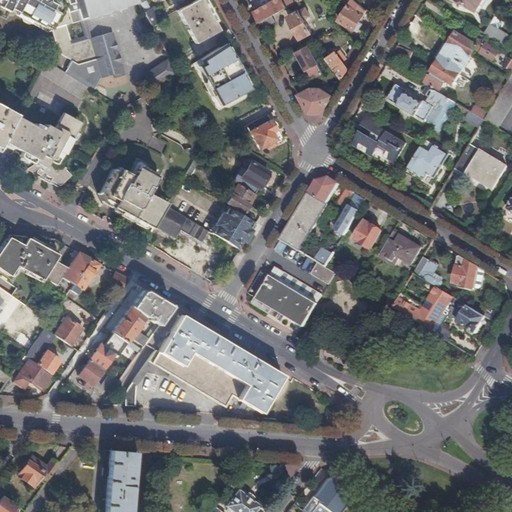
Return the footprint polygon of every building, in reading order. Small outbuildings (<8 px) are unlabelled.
[(2,0),(0,5),(0,7),(7,12),(9,8),(14,0),(2,0)] [(54,4),(55,0),(54,0),(14,0),(9,8),(23,16),(27,15),(33,18),(32,20),(39,25),(44,24),(54,4)] [(87,87),(93,91),(102,78),(113,74),(123,72),(124,71),(112,32),(71,44),(66,25),(117,10),(117,9),(138,2),(136,0),(64,0),(66,4),(62,5),(50,28),(58,53),(71,60),(67,68),(70,70),(67,74),(87,87)] [(198,0),(177,12),(194,44),(219,31),(201,0),(198,0)] [(274,0),(254,11),(260,22),(273,15),(288,7),(284,0),(274,0)] [(367,11),(355,0),(351,0),(340,21),(355,30),(367,11)] [(481,0),(448,0),(453,2),(453,0),(454,0),(474,12),(481,0)] [(300,40),(311,33),(304,21),(310,17),(305,9),(288,18),(300,40)] [(150,25),(158,21),(151,10),(144,14),(150,25)] [(273,15),(260,22),(264,28),(276,21),(273,15)] [(495,17),(490,25),(498,30),(503,22),(495,17)] [(490,25),(485,34),(505,46),(510,37),(498,30),(490,25)] [(456,33),(449,44),(471,57),(475,50),(480,53),(480,54),(493,62),(499,52),(486,44),(485,45),(478,40),(475,45),(456,33)] [(231,57),(224,44),(193,64),(202,82),(209,78),(214,87),(207,91),(216,107),(248,89),(241,76),(243,75),(232,57),(231,57)] [(449,44),(438,62),(459,75),(471,57),(449,44)] [(324,72),(309,45),(299,50),(311,71),(313,76),(324,72)] [(397,47),(393,54),(409,60),(412,53),(397,47)] [(299,50),(296,52),(307,73),(311,71),(299,50)] [(333,53),(328,57),(336,68),(343,78),(349,68),(335,50),(332,52),(333,53)] [(163,82),(176,73),(168,58),(143,74),(153,89),(163,82)] [(80,99),(87,87),(67,74),(64,73),(47,62),(41,73),(80,99)] [(430,76),(424,85),(427,87),(438,94),(444,84),(443,84),(445,81),(453,86),(459,75),(438,62),(432,73),(431,76),(430,76)] [(485,121),(496,129),(511,102),(511,75),(509,80),(498,99),(488,115),(485,121)] [(425,122),(426,120),(433,108),(435,110),(439,104),(445,107),(449,100),(438,94),(427,87),(423,94),(429,98),(426,103),(423,101),(421,103),(406,93),(407,92),(396,85),(388,100),(397,106),(397,107),(415,117),(416,117),(425,122)] [(321,114),(332,97),(320,90),(310,90),(299,96),(309,114),(321,114)] [(432,130),(431,131),(438,135),(457,105),(449,100),(445,107),(439,104),(435,110),(433,108),(426,120),(432,123),(431,125),(431,128),(431,130),(432,130)] [(0,146),(2,142),(15,117),(16,114),(0,105),(0,146)] [(471,114),(485,121),(488,115),(475,107),(471,114)] [(384,121),(370,113),(362,125),(368,129),(365,134),(361,132),(353,144),(373,156),(379,146),(387,151),(384,155),(395,162),(407,144),(380,128),(384,121)] [(15,117),(2,142),(23,154),(21,157),(32,163),(33,161),(41,166),(37,173),(38,174),(41,176),(44,173),(47,175),(47,176),(50,178),(51,177),(53,178),(51,181),(60,186),(70,178),(63,169),(62,171),(55,163),(56,162),(57,162),(63,152),(62,151),(64,146),(66,147),(78,124),(62,115),(54,130),(44,125),(41,130),(15,117)] [(280,138),(268,115),(246,127),(259,150),(265,147),(273,142),(280,138)] [(423,145),(408,170),(424,180),(428,174),(435,179),(441,168),(439,167),(440,164),(443,166),(450,154),(426,140),(423,145)] [(470,145),(456,169),(467,176),(468,175),(493,189),(506,167),(470,145)] [(113,207),(152,229),(154,225),(168,200),(150,190),(158,176),(155,174),(158,170),(137,158),(129,173),(121,169),(119,173),(113,169),(100,191),(105,199),(115,204),(113,207)] [(237,184),(254,195),(258,188),(261,187),(264,183),(262,180),(267,173),(250,162),(246,169),(237,184)] [(237,184),(246,169),(237,164),(228,179),(237,184)] [(327,204),(339,184),(329,178),(316,181),(312,187),(308,194),(327,204)] [(254,196),(237,185),(226,203),(243,213),(254,196)] [(342,213),(354,193),(345,187),(333,208),(342,213)] [(90,196),(84,193),(77,206),(83,209),(90,196)] [(301,252),(329,205),(327,204),(308,194),(295,216),(281,240),(301,252)] [(345,235),(366,200),(357,195),(336,230),(345,235)] [(165,206),(154,225),(174,238),(179,230),(201,242),(207,231),(165,206)] [(240,239),(244,242),(249,235),(255,223),(227,206),(222,215),(210,233),(235,248),(240,239)] [(382,231),(366,222),(355,240),(371,249),(382,231)] [(404,234),(395,229),(380,255),(394,263),(397,257),(412,265),(422,248),(403,237),(404,234)] [(26,240),(56,256),(63,244),(51,237),(51,238),(26,237),(8,236),(6,239),(21,247),(26,240)] [(21,247),(6,239),(0,248),(0,269),(8,276),(15,265),(41,279),(43,278),(54,260),(56,256),(26,240),(21,247)] [(326,267),(333,255),(322,249),(315,260),(319,262),(326,267)] [(67,267),(54,260),(43,278),(55,285),(58,281),(70,289),(90,259),(80,253),(74,250),(71,255),(71,256),(73,258),(67,267)] [(473,290),(478,267),(460,256),(454,281),(456,284),(462,285),(461,288),(473,290)] [(100,264),(90,259),(70,289),(75,293),(78,289),(82,290),(100,264)] [(440,264),(431,259),(421,277),(428,281),(430,282),(435,272),(440,264)] [(312,274),(329,285),(337,273),(326,267),(319,262),(312,273),(312,274)] [(128,280),(114,272),(109,282),(121,289),(128,280)] [(442,277),(435,272),(430,282),(441,289),(444,283),(442,277)] [(273,307),(305,325),(314,311),(318,303),(271,275),(258,298),(266,303),(266,302),(273,307)] [(430,282),(428,281),(424,288),(432,293),(424,306),(421,310),(414,306),(416,301),(402,293),(397,302),(394,307),(433,331),(432,332),(437,334),(442,326),(448,316),(452,310),(450,309),(456,298),(441,289),(430,282)] [(129,307),(143,317),(146,314),(152,318),(150,321),(158,325),(172,306),(161,300),(147,292),(139,293),(131,304),(129,307)] [(394,307),(397,302),(387,296),(383,301),(394,307)] [(452,310),(448,316),(452,319),(454,318),(458,321),(457,321),(467,327),(467,328),(467,332),(473,335),(476,333),(477,333),(487,317),(485,316),(469,306),(464,303),(456,298),(450,309),(452,310)] [(421,310),(424,306),(416,301),(414,306),(421,310)] [(143,317),(129,307),(110,333),(125,343),(138,353),(141,349),(127,340),(132,334),(133,334),(138,327),(137,326),(143,317)] [(496,323),(501,315),(491,309),(489,309),(485,316),(487,317),(496,323)] [(282,376),(252,359),(236,348),(228,344),(221,340),(180,315),(176,322),(166,338),(158,352),(155,350),(148,361),(219,403),(224,406),(231,396),(260,413),(282,376)] [(43,328),(27,352),(24,356),(28,359),(50,374),(59,360),(46,350),(56,336),(71,346),(83,328),(66,317),(54,335),(43,328)] [(439,336),(447,341),(452,333),(442,326),(437,334),(439,336)] [(143,346),(148,339),(139,332),(134,340),(143,346)] [(101,344),(89,360),(104,370),(107,365),(109,366),(113,361),(111,359),(114,355),(115,355),(116,354),(117,355),(125,343),(110,333),(102,344),(101,344)] [(40,390),(50,374),(28,359),(14,380),(27,389),(30,384),(40,390)] [(104,370),(89,360),(78,376),(86,382),(83,386),(89,390),(104,370)] [(0,380),(5,384),(10,377),(0,370),(0,380)] [(102,386),(110,392),(119,380),(112,375),(111,377),(109,376),(102,386)] [(130,511),(135,453),(123,452),(109,450),(108,468),(106,468),(103,468),(102,475),(108,475),(105,510),(102,509),(99,509),(99,511),(130,511)] [(32,456),(30,460),(51,475),(59,464),(52,459),(46,466),(32,456)] [(51,475),(30,460),(29,461),(28,460),(27,462),(26,461),(24,461),(22,465),(22,467),(22,468),(18,475),(33,486),(40,476),(42,478),(40,480),(45,484),(51,475)] [(303,511),(340,511),(347,503),(340,494),(332,476),(325,479),(319,489),(323,497),(316,505),(310,501),(302,511),(303,511)] [(232,511),(254,511),(259,506),(238,490),(225,507),(232,511)] [(11,511),(15,507),(2,498),(0,501),(0,511),(11,511)]
